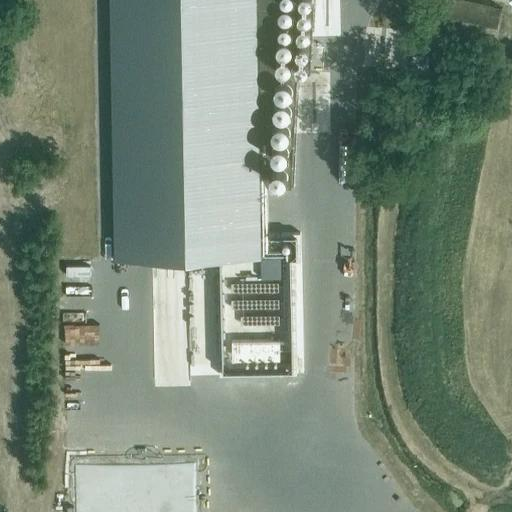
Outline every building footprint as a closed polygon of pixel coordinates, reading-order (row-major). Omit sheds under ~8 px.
[(110,0),(114,261),(261,259),(260,189),(257,0),(110,0)] [(290,71),(296,61),(284,54),(278,64),(290,71)] [(275,103),(280,108),(285,109),(290,106),(292,101),(292,96),(289,92),(284,90),(279,92),(275,97),(275,103)] [(274,123),(278,128),(284,128),(288,126),(291,121),(291,116),(287,112),(282,110),(277,111),(273,117),(274,123)] [(272,145),(277,150),(282,150),(287,148),(290,143),(289,138),(286,134),(281,132),(276,133),(272,138),(272,145)] [(271,166),(276,171),(281,172),(286,169),(288,164),(288,159),(284,155),(280,153),(275,155),(270,160),(271,166)] [(279,340),(233,341),(234,361),(280,360),(279,340)]
